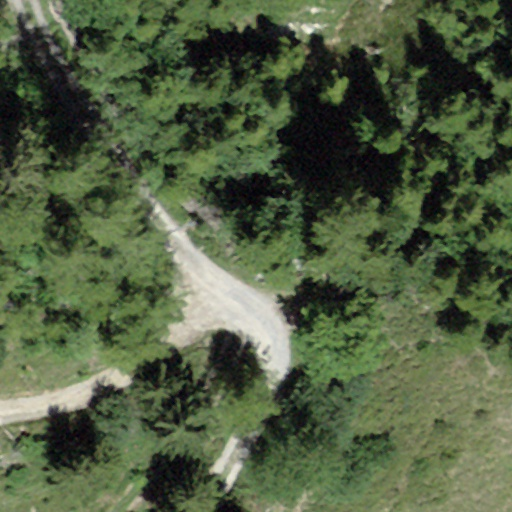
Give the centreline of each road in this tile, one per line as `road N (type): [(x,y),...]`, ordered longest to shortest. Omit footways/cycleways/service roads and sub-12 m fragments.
road 1 (track): [(208,511),(271,364),(253,319),(166,256),(15,0)]
road 2 (track): [(253,319),(192,322),(100,391),(0,411)]
